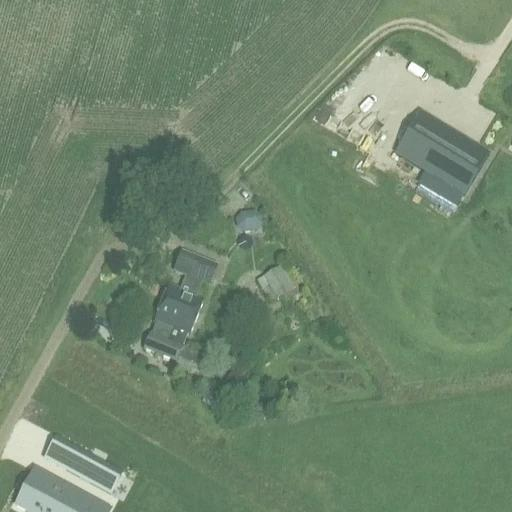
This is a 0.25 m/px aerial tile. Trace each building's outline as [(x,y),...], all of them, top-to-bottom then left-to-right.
[(511,93),(490,73),(478,86),(473,82),(459,97),(499,133),(511,118),(511,93)] [(430,114),(398,151),(464,202),(493,163),(430,114)] [(253,214),(241,215),(236,221),(237,229),(243,235),(255,234),(261,227),(260,219),(253,214)] [(186,341),(187,341),(207,288),(209,289),(217,268),(182,254),(175,272),(185,277),(179,292),(168,288),(153,325),(155,326),(151,337),(149,336),(143,352),(175,364),(173,369),(200,379),(208,358),(183,347),(186,341)] [(257,282),(271,305),(299,287),(286,265),(257,282)] [(247,382),(232,372),(222,385),(238,396),(247,382)] [(218,401),(207,394),(201,403),(212,410),(218,401)] [(76,451),(65,471),(109,495),(120,475),(76,451)] [(35,472),(16,507),(24,511),(31,511),(37,501),(55,511),(54,511),(95,511),(98,507),(35,472)]
